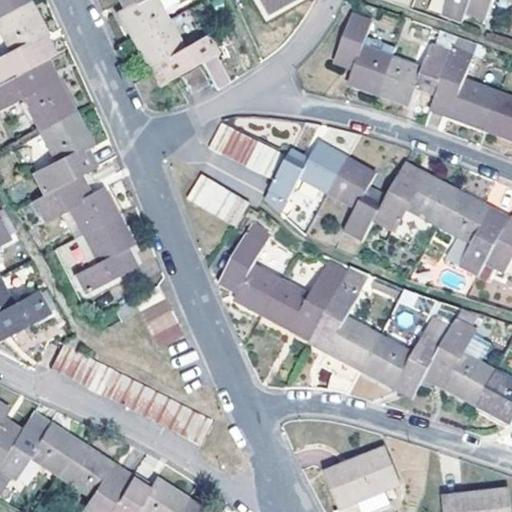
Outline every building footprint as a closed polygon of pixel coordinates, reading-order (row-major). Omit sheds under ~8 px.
[(46,30),(30,0),(13,0),(0,7),(0,26),(10,47),(0,51),(0,74),(44,53),(52,47),(44,31),(46,30)] [(123,0),(115,5),(130,33),(166,13),(158,0),(123,0)] [(161,0),(168,12),(181,5),(178,0),(161,0)] [(443,0),(441,7),(459,14),(463,5),(464,0),(443,0)] [(511,0),(464,0),(463,5),(481,12),(485,0),(511,0)] [(362,16),(376,22),(379,13),(365,8),(362,16)] [(153,57),(163,74),(173,69),(200,53),(216,80),(228,73),(212,47),(215,45),(206,28),(181,41),(166,13),(130,33),(146,60),(153,57)] [(346,87),(377,100),(390,62),(394,52),(363,41),(369,26),(350,19),(336,57),(355,65),(351,74),(346,87)] [(407,112),(416,90),(435,96),(456,40),(439,35),(435,49),(431,48),(421,74),(390,62),(377,100),(407,112)] [(475,47),(456,40),(435,96),(434,100),(453,107),(448,121),(483,135),(497,97),(462,84),(475,47)] [(0,74),(0,98),(19,89),(36,122),(71,103),(44,53),(0,74)] [(156,77),(163,74),(153,57),(146,60),(156,77)] [(334,67),(351,74),(355,65),(336,57),(334,67)] [(180,67),(190,85),(207,75),(197,58),(180,67)] [(511,102),(497,97),(483,135),(511,144),(511,102)] [(434,100),(429,114),(448,121),(453,107),(434,100)] [(89,138),(71,103),(36,122),(54,158),(31,169),(41,186),(68,173),(78,168),(94,159),(85,141),(89,138)] [(219,147),(230,122),(219,116),(207,141),(219,147)] [(231,153),(242,128),(230,122),(219,147),(231,153)] [(243,159),(256,134),(242,128),(231,153),(243,159)] [(256,165),(268,140),(256,134),(243,159),(256,165)] [(281,146),(268,172),(260,189),(278,206),(297,172),(325,187),(344,151),(316,136),(305,157),(281,146)] [(268,172),(281,146),(268,140),(256,165),(268,172)] [(371,214),(383,191),(366,181),(373,167),(344,151),(325,187),(354,203),(342,226),(360,234),(371,214)] [(419,167),(402,156),(395,170),(412,179),(419,167)] [(198,199),(211,174),(199,167),(186,192),(198,199)] [(402,201),(435,220),(454,184),(419,167),(412,179),(395,170),(383,191),(371,214),(389,225),(402,201)] [(78,168),(68,173),(79,190),(87,186),(78,168)] [(41,186),(32,192),(40,210),(51,205),(64,199),(79,227),(115,209),(100,180),(87,186),(79,190),(68,173),(41,186)] [(210,206),(223,182),(211,174),(198,199),(210,206)] [(221,212),(235,190),(223,182),(210,206),(221,212)] [(454,184),(435,220),(447,226),(434,250),(456,263),(459,260),(475,271),(483,256),(499,227),(482,217),(489,204),(454,184)] [(309,225),(322,191),(306,185),(297,207),(286,203),(281,214),(309,225)] [(233,219),(246,196),(235,190),(221,212),(233,219)] [(66,235),(79,227),(64,199),(51,205),(66,235)] [(499,227),(506,214),(489,204),(482,217),(499,227)] [(0,232),(12,226),(2,207),(0,207),(0,232)] [(131,238),(115,209),(79,227),(94,256),(81,263),(71,268),(79,285),(132,260),(124,243),(131,238)] [(511,246),(511,214),(507,212),(506,214),(499,227),(483,256),(501,267),(511,246)] [(94,256),(79,227),(66,235),(81,263),(94,256)] [(261,321),(280,285),(251,269),(269,237),(251,228),(220,288),(236,297),(231,305),(261,321)] [(511,246),(501,267),(511,272),(511,246)] [(307,300),(280,285),(261,321),(307,347),(314,335),(346,275),(341,272),(329,266),(323,276),(321,278),(307,300)] [(307,347),(324,356),(326,358),(358,376),(377,339),(344,321),(362,284),(346,275),(314,335),(307,347)] [(160,288),(153,278),(129,290),(135,302),(160,288)] [(0,329),(6,326),(5,324),(42,304),(32,287),(10,300),(0,280),(0,329)] [(41,283),(32,287),(42,304),(50,300),(41,283)] [(160,288),(135,302),(141,315),(167,303),(160,288)] [(114,314),(135,302),(129,290),(107,300),(114,314)] [(148,327),(173,315),(167,303),(141,315),(148,327)] [(154,339),(180,327),(173,315),(148,327),(154,339)] [(442,345),(428,370),(444,379),(438,392),(472,411),(492,374),(457,356),(470,333),(466,331),(470,321),(459,315),(442,345)] [(73,343),(77,335),(68,321),(60,336),(73,343)] [(399,380),(417,390),(421,383),(428,370),(442,345),(423,334),(410,357),(377,339),(358,376),(391,394),(399,380)] [(60,367),(73,343),(60,336),(48,361),(60,367)] [(72,373),(83,348),(73,343),(60,367),(72,373)] [(84,379),(96,355),(83,348),(72,373),(84,379)] [(96,386),(109,362),(96,355),(84,379),(96,386)] [(358,376),(326,358),(319,370),(329,376),(327,380),(324,393),(345,398),(358,376)] [(109,392),(121,368),(109,362),(96,386),(109,392)] [(121,398),(135,375),(121,368),(109,392),(121,398)] [(428,370),(421,383),(438,392),(444,379),(428,370)] [(511,385),(492,374),(472,411),(508,429),(511,421),(511,385)] [(135,406),(147,381),(135,375),(121,398),(135,406)] [(391,394),(409,404),(417,390),(399,380),(391,394)] [(146,411),(158,387),(147,381),(135,406),(146,411)] [(158,387),(146,411),(159,418),(171,394),(158,387)] [(171,394),(159,418),(170,424),(183,399),(171,394)] [(0,447),(15,425),(0,414),(0,409),(3,405),(5,403),(0,398),(0,447)] [(184,430),(196,406),(183,399),(170,424),(184,430)] [(50,478),(56,469),(78,436),(47,415),(29,404),(21,415),(15,425),(0,447),(0,492),(4,494),(10,483),(16,487),(31,465),(50,478)] [(0,409),(0,414),(15,425),(21,415),(3,405),(0,409)] [(208,411),(196,406),(184,430),(196,436),(208,411)] [(100,511),(121,480),(103,469),(109,460),(111,457),(78,436),(56,469),(89,489),(74,511),(100,511)] [(337,503),(333,506),(335,511),(359,511),(389,500),(382,485),(395,479),(381,444),(340,461),(344,471),(325,479),(337,503)] [(121,480),(127,472),(109,460),(103,469),(121,480)] [(321,469),(325,479),(344,471),(340,461),(321,469)] [(148,475),(132,463),(127,472),(143,483),(148,475)] [(148,475),(143,483),(127,472),(121,480),(100,511),(124,511),(131,502),(145,511),(170,511),(184,491),(152,470),(148,475)] [(457,498),(439,501),(440,511),(506,511),(503,483),(456,490),(457,498)] [(437,493),(439,501),(457,498),(456,490),(437,493)] [(214,511),(184,491),(170,511),(214,511)]
